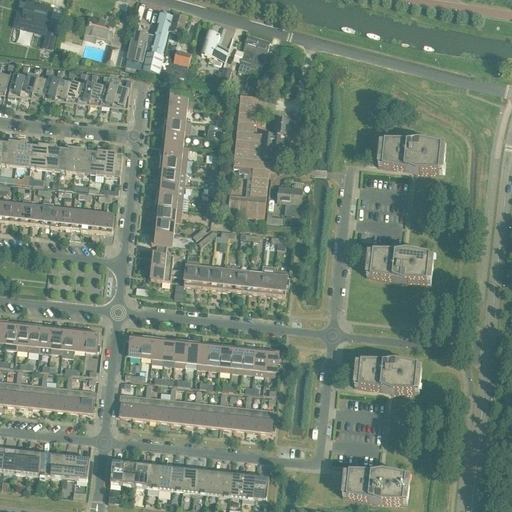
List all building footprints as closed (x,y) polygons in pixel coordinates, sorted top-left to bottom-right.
[(46,38),(43,50),(53,53),(58,33),(48,30),(51,19),(48,18),(50,10),(31,4),(29,12),(18,9),(13,29),(20,31),(24,32),(46,38)] [(128,63),(125,73),(141,76),(141,73),(159,77),(159,79),(185,84),(192,57),(177,53),(176,56),(164,53),(170,29),(173,20),(161,16),(155,39),(149,37),(133,34),(127,63),(128,63)] [(179,38),(182,38),(186,21),(185,21),(185,20),(181,19),(180,20),(175,18),(169,42),(178,44),(179,38)] [(116,27),(100,23),(91,20),(85,41),(95,43),(96,39),(111,44),(116,27)] [(208,64),(215,66),(218,55),(215,54),(220,38),(209,35),(206,43),(203,43),(202,58),(204,59),(204,58),(207,59),(207,60),(210,60),(208,64)] [(241,66),(251,70),(253,62),(255,56),(260,41),(249,38),(244,53),(245,54),(241,66)] [(253,62),(251,70),(260,72),(263,65),(264,66),(270,45),(260,41),(255,56),(253,62)] [(111,50),(106,65),(114,67),(118,52),(111,50)] [(224,71),(220,85),(227,87),(232,73),(224,71)] [(0,99),(0,98),(5,99),(11,77),(10,79),(0,76),(0,99)] [(16,100),(20,100),(26,79),(26,78),(25,81),(15,78),(15,77),(14,77),(8,101),(15,103),(16,100)] [(20,100),(31,102),(38,80),(37,82),(27,79),(26,79),(20,100)] [(31,102),(43,103),(49,81),(48,83),(38,80),(31,102)] [(43,103),(54,104),(61,82),(60,84),(50,81),(49,81),(43,103)] [(65,107),(72,83),(71,86),(61,83),(61,82),(54,104),(66,105),(65,107)] [(111,112),(120,83),(116,82),(114,89),(107,88),(107,87),(100,109),(112,110),(111,112)] [(73,106),(77,107),(84,85),(83,87),(73,84),(72,83),(65,107),(66,108),(66,107),(72,109),(73,106)] [(120,83),(111,112),(112,112),(118,114),(119,111),(128,112),(131,84),(127,83),(125,90),(119,88),(120,83)] [(77,107),(89,108),(95,86),(94,88),(84,85),(77,107)] [(89,108),(100,109),(107,87),(106,89),(96,86),(95,86),(89,108)] [(167,110),(187,112),(193,112),(194,100),(188,99),(168,97),(167,110)] [(246,200),(231,198),(230,198),(230,202),(229,202),(228,218),(264,222),(266,205),(266,201),(267,201),(269,174),(260,173),(261,160),(282,162),(283,142),(281,142),(281,138),(292,139),(293,131),(291,130),(292,124),(285,123),(283,121),(281,122),(274,122),(273,137),(263,136),(263,137),(253,136),(257,100),(241,98),(233,171),(234,171),(239,172),(239,175),(249,176),(246,200)] [(167,110),(165,122),(185,124),(187,112),(167,110)] [(165,122),(164,135),(184,137),(190,138),(191,125),(185,124),(165,122)] [(164,135),(163,147),(183,149),(184,137),(164,135)] [(6,168),(16,169),(18,144),(9,144),(9,146),(3,145),(1,167),(7,168),(6,168)] [(25,170),(31,170),(33,148),(27,147),(27,145),(18,144),(16,169),(25,170)] [(378,169),(415,177),(439,177),(440,170),(444,170),(445,158),(441,157),(442,150),(419,146),(381,145),(378,169)] [(36,172),(45,173),(48,148),(39,147),(39,149),(33,148),(31,170),(36,171),(36,172)] [(163,147),(161,160),(187,163),(189,150),(183,149),(163,147)] [(55,173),(60,174),(63,151),(57,151),(57,149),(48,148),(45,173),(55,174),(55,173)] [(304,149),(302,166),(310,167),(312,150),(304,149)] [(66,175),(75,176),(78,151),(69,150),(69,152),(63,151),(60,174),(66,174),(66,175)] [(85,176),(90,177),(93,155),(87,154),(87,152),(78,151),(75,176),(84,177),(85,176)] [(96,178),(105,179),(108,154),(99,153),(98,155),(93,155),(90,177),(96,177),(96,178)] [(108,154),(105,179),(114,180),(114,179),(120,180),(120,182),(123,158),(117,157),(117,155),(108,154)] [(161,160),(160,172),(186,175),(187,163),(161,160)] [(160,172),(158,185),(184,188),(186,175),(160,172)] [(25,177),(25,181),(15,180),(15,186),(45,187),(45,182),(35,181),(35,177),(25,177)] [(158,185),(157,197),(183,200),(184,188),(158,185)] [(302,192),(285,191),(280,190),(278,205),(286,206),(285,217),(300,218),(302,192)] [(157,197),(156,210),(182,213),(183,200),(157,197)] [(31,228),(33,209),(33,204),(23,203),(23,208),(21,227),(31,228)] [(0,225),(10,226),(13,207),(2,206),(0,225)] [(10,226),(21,227),(23,208),(13,207),(10,226)] [(31,228),(41,229),(43,210),(33,209),(31,228)] [(51,231),(53,211),(43,210),(41,229),(51,230),(51,231)] [(156,210),(154,222),(174,224),(180,225),(182,213),(156,210)] [(51,231),(61,232),(63,212),(53,211),(51,231)] [(61,232),(71,233),(73,213),(63,212),(61,232)] [(81,234),(84,214),(73,213),(71,233),(72,233),(72,232),(76,233),(81,233),(81,234)] [(81,234),(92,235),(94,215),(84,214),(81,234)] [(92,235),(102,236),(104,216),(94,215),(92,235)] [(104,216),(102,236),(112,237),(115,218),(104,216)] [(154,222),(153,235),(173,237),(174,224),(154,222)] [(204,230),(198,235),(202,239),(207,235),(204,230)] [(152,248),(157,248),(167,249),(172,250),(173,237),(153,235),(152,248)] [(202,239),(198,235),(193,239),(196,244),(202,239)] [(209,237),(204,241),(207,246),(213,241),(209,237)] [(207,246),(204,241),(198,246),(202,250),(207,246)] [(154,258),(152,271),(173,273),(174,260),(166,259),(167,249),(157,248),(156,258),(154,258)] [(407,256),(383,256),(369,256),(366,280),(403,287),(427,288),(428,280),(432,281),(433,268),(429,268),(430,261),(407,256)] [(184,289),(197,290),(199,270),(200,264),(187,263),(186,274),(185,280),(184,289)] [(235,294),(237,274),(238,268),(225,266),(225,273),(222,293),(235,294)] [(197,290),(210,292),(212,271),(199,270),(197,290)] [(173,273),(152,271),(151,284),(171,286),(172,279),(185,280),(186,274),(173,273)] [(210,292),(222,293),(225,273),(212,271),(210,292)] [(275,273),(275,278),(272,298),(285,300),(286,289),(289,289),(290,281),(287,281),(288,275),(275,273)] [(235,294),(247,296),(249,276),(237,274),(235,294)] [(247,296),(260,297),(262,277),(249,276),(247,296)] [(260,297),(272,298),(275,278),(262,277),(260,297)] [(174,292),(174,301),(181,302),(182,293),(174,292)] [(0,345),(6,346),(9,325),(0,324),(0,345)] [(6,352),(17,353),(20,327),(9,326),(9,325),(6,346),(6,352)] [(17,353),(28,354),(31,328),(20,327),(17,353)] [(40,356),(40,350),(43,330),(31,328),(28,354),(40,356)] [(40,350),(52,351),(54,331),(43,330),(40,350)] [(54,331),(52,351),(51,356),(62,357),(63,352),(65,332),(54,331)] [(76,333),(65,332),(63,352),(74,353),(76,333)] [(88,335),(76,333),(74,353),(86,355),(88,335)] [(100,336),(88,335),(86,355),(97,356),(97,355),(100,356),(101,347),(98,347),(100,336)] [(129,359),(141,360),(143,340),(131,339),(130,351),(127,350),(126,359),(129,359)] [(141,360),(152,362),(154,341),(143,340),(141,360)] [(152,362),(163,363),(166,342),(154,341),(152,362)] [(163,363),(175,364),(177,343),(177,344),(166,343),(166,342),(163,363)] [(174,370),(186,371),(188,345),(177,343),(175,364),(174,370)] [(197,373),(197,372),(200,346),(188,345),(186,371),(197,373)] [(197,372),(208,373),(211,348),(200,347),(200,346),(197,372)] [(208,373),(220,374),(222,349),(211,348),(208,373)] [(220,374),(231,376),(234,350),(222,349),(220,374)] [(231,376),(242,377),(245,351),(234,350),(231,376)] [(242,377),(254,378),(256,353),(245,351),(242,377)] [(254,378),(265,379),(268,354),(256,353),(254,378)] [(268,354),(265,379),(277,380),(277,375),(280,375),(281,367),(278,367),(279,355),(268,354)] [(355,390),(392,398),(415,398),(416,391),(420,392),(422,379),(418,379),(418,372),(395,367),(357,366),(355,390)] [(4,408),(17,409),(19,386),(21,387),(22,381),(17,380),(17,386),(7,385),(4,408)] [(29,411),(42,412),(44,389),(46,389),(47,383),(42,383),(42,389),(32,388),(29,411)] [(17,409),(29,411),(32,388),(21,387),(19,386),(17,409)] [(54,413),(67,415),(69,392),(72,392),(72,386),(68,386),(67,391),(57,390),(54,413)] [(42,412),(54,413),(57,390),(46,389),(44,389),(42,412)] [(67,415),(80,416),(82,393),(72,392),(69,392),(67,415)] [(82,393),(80,416),(93,418),(94,405),(97,405),(98,395),(95,395),(82,393)] [(133,423),(146,424),(148,400),(151,400),(151,395),(147,394),(146,400),(136,399),(133,423)] [(133,423),(136,399),(123,397),(123,398),(120,398),(119,408),(122,408),(120,421),(133,422),(133,423)] [(159,425),(170,426),(173,403),(175,403),(176,397),(171,397),(170,403),(160,402),(158,425),(159,425)] [(183,427),(195,429),(198,406),(200,406),(201,400),(196,399),(195,405),(185,404),(183,427)] [(146,424),(158,425),(160,402),(151,400),(148,400),(146,424)] [(208,430),(220,431),(223,408),(225,409),(226,403),(221,402),(220,408),(210,407),(208,430)] [(170,426),(183,427),(185,404),(175,403),(173,403),(170,426)] [(233,433),(245,434),(248,411),(250,411),(251,405),(246,405),(246,411),(235,410),(233,433)] [(195,429),(208,430),(210,407),(200,406),(198,406),(195,429)] [(220,431),(233,433),(235,410),(225,409),(223,408),(220,431)] [(245,434),(258,435),(261,412),(250,411),(248,411),(245,434)] [(261,412),(258,435),(272,437),(273,424),(275,424),(276,414),(274,414),(261,412)] [(4,475),(16,477),(18,455),(6,453),(4,475)] [(16,477),(19,477),(18,478),(23,479),(23,478),(28,478),(30,456),(18,455),(16,477)] [(28,478),(40,479),(42,457),(30,456),(28,478)] [(54,459),(42,457),(40,479),(41,479),(41,480),(45,481),(45,480),(51,481),(54,459)] [(51,481),(63,482),(66,460),(54,459),(51,481)] [(63,482),(75,483),(78,461),(66,460),(63,482)] [(78,461),(75,483),(88,484),(90,462),(78,461)] [(111,487),(123,488),(126,466),(113,465),(111,487)] [(123,488),(135,490),(137,468),(126,466),(123,488)] [(135,490),(147,491),(149,469),(137,468),(135,490)] [(161,470),(149,469),(147,491),(153,492),(153,493),(158,493),(158,492),(159,492),(161,470)] [(159,492),(171,494),(173,472),(161,470),(159,492)] [(185,473),(173,472),(171,494),(177,494),(177,495),(181,496),(182,495),(183,495),(185,473)] [(183,495),(195,496),(197,474),(185,473),(183,495)] [(197,474),(195,496),(201,497),(201,498),(205,498),(205,497),(207,497),(209,475),(197,474)] [(207,497),(219,499),(221,477),(209,475),(207,497)] [(406,488),(407,480),(384,476),(346,475),(343,499),(380,507),(404,507),(405,500),(409,501),(410,488),(406,488)] [(219,499),(225,499),(224,500),(229,501),(229,500),(231,500),(233,478),(221,477),(219,499)] [(231,500),(243,501),(245,479),(233,478),(231,500)] [(245,479),(243,501),(248,502),(248,503),(253,503),(253,502),(255,503),(257,481),(245,479)] [(257,481),(255,503),(267,504),(269,482),(257,481)]
